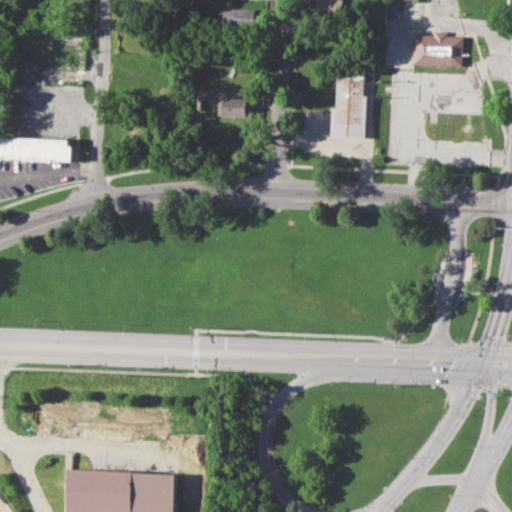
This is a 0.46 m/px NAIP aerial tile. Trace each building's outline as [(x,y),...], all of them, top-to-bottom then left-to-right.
[(316,0),(344,0),(344,17),(316,15),(316,0)] [(220,7),(257,8),(256,27),(220,26),(220,7)] [(414,34),(434,34),(434,30),(445,30),(447,30),(447,35),(465,35),(464,65),(413,63),(414,34)] [(337,66),(364,67),(363,96),(368,96),(366,137),(330,136),(331,105),(336,105),(337,66)] [(220,97),(253,99),(253,116),(219,115),(220,97)] [(0,134),(69,138),(68,145),(74,145),(73,160),(0,156),(0,134)] [(67,511),(69,468),(178,472),(176,511),(67,511)]
